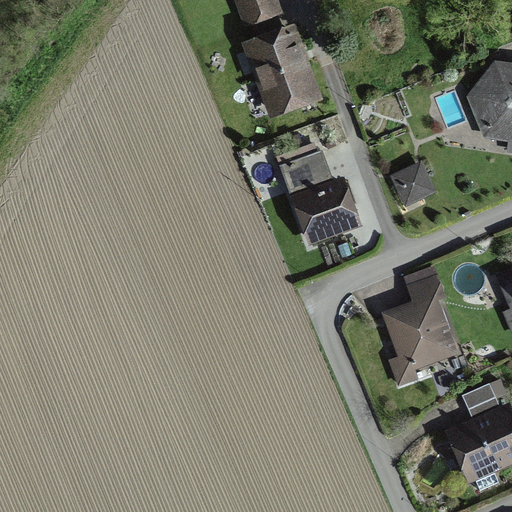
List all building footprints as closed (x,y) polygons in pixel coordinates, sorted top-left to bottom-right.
[(276,16),(270,0),(227,0),(239,31),(276,16)] [(316,103),(288,27),(237,46),(265,122),(316,103)] [(511,69),(488,66),(462,98),(481,141),(511,145),(511,69)] [(354,229),(336,183),(327,187),(314,154),(273,170),(285,202),(283,203),(301,249),(354,229)] [(429,196),(416,166),(387,178),(400,208),(429,196)] [(511,267),(493,276),(511,320),(511,267)] [(430,298),(379,315),(399,374),(450,356),(430,298)] [(458,398),(468,421),(443,432),(467,486),(511,466),(511,426),(503,406),(495,410),(485,387),(458,398)]
